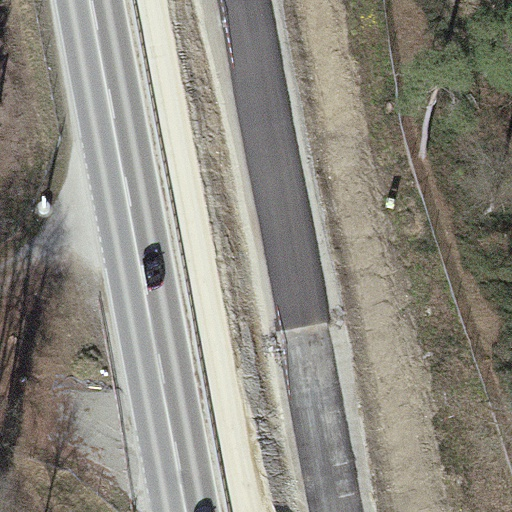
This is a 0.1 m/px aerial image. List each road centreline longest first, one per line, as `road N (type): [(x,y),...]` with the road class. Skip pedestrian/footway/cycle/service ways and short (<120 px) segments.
road 1 (primary): [(188,511),(92,0)]
road 2 (track): [(0,415),(118,461),(186,503)]
road 3 (track): [(0,274),(52,234),(133,218)]
